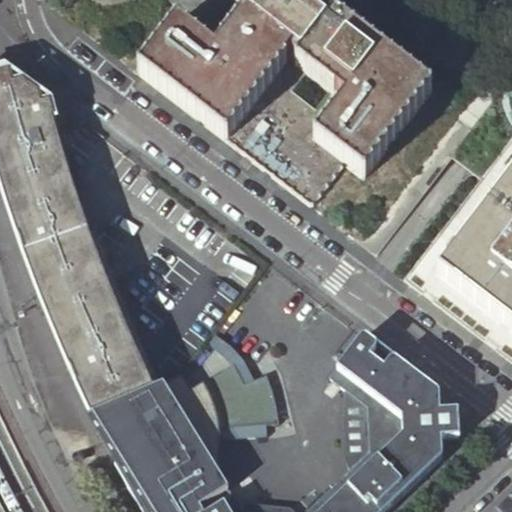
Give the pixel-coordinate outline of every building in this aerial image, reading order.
[(373,0),(244,0),(236,13),(242,18),(214,56),(175,26),(138,75),(311,210),(344,167),(364,182),(433,93),(333,18),(325,29),(303,12),(312,0),(362,0),(370,6),(373,0)] [(0,191),(14,236),(16,242),(18,241),(23,256),(22,257),(40,307),(68,372),(70,371),(76,386),(74,386),(84,410),(89,419),(152,391),(152,390),(150,387),(149,385),(148,383),(147,380),(145,377),(144,375),(143,371),(142,368),(140,365),(139,363),(138,361),(137,357),(134,352),(132,347),(131,344),(128,338),(125,331),(122,324),(121,320),(119,317),(118,314),(116,310),(115,306),(113,303),(112,299),(111,296),(109,292),(108,289),(106,285),(105,282),(104,278),(102,274),(101,271),(98,264),(96,257),(93,251),(91,244),(88,235),(87,233),(82,219),(81,215),(76,201),(75,197),(61,154),(52,123),(54,123),(49,107),(40,110),(37,98),(20,86),(12,87),(9,76),(3,77),(0,79),(0,78),(0,191)] [(511,177),(437,276),(504,327),(511,333),(511,177)] [(95,231),(87,233),(88,235),(91,244),(93,251),(96,257),(98,264),(101,271),(102,274),(104,278),(105,282),(106,285),(108,289),(109,292),(111,296),(112,299),(113,303),(115,306),(116,310),(118,314),(119,317),(121,320),(122,324),(125,331),(128,338),(131,344),(132,347),(134,352),(137,357),(138,361),(139,363),(140,365),(142,368),(143,371),(144,375),(145,377),(147,380),(148,383),(149,385),(150,387),(152,390),(152,391),(160,388),(156,381),(153,374),(150,367),(143,353),(133,330),(132,327),(130,323),(129,320),(121,300),(119,295),(114,283),(113,279),(107,265),(105,260),(100,246),(95,231)] [(368,343),(366,342),(364,341),(363,341),(361,341),(360,341),(359,342),(328,382),(346,395),(367,411),(366,457),(347,475),(308,511),(238,511),(231,501),(214,511),(388,511),(443,461),(441,443),(440,416),(438,397),(368,343)] [(276,426),(269,375),(238,379),(236,365),(219,367),(228,433),(276,426)] [(189,394),(179,379),(164,386),(174,402),(189,394)] [(99,438),(111,458),(117,455),(132,447),(181,420),(204,406),(214,395),(212,392),(207,382),(189,394),(174,402),(164,386),(160,388),(152,391),(89,419),(99,438)] [(115,466),(111,468),(127,493),(137,511),(214,511),(231,501),(214,473),(207,463),(198,469),(195,463),(175,476),(160,453),(166,449),(164,435),(217,430),(224,429),(223,423),(222,419),(221,413),(217,403),(216,401),(214,396),(214,395),(204,406),(181,420),(132,447),(117,455),(111,458),(115,466)] [(367,411),(346,395),(344,398),(342,406),(340,411),(339,416),(338,423),(338,431),(338,437),(339,445),(340,453),(341,460),(344,467),(346,473),(347,475),(366,457),(367,411)] [(441,443),(460,442),(458,415),(440,416),(441,443)] [(217,433),(217,430),(164,435),(166,449),(160,453),(175,476),(195,463),(198,469),(207,463),(214,473),(215,470),(215,465),(216,460),(217,454),(217,447),(218,444),(217,438),(217,433)] [(511,511),(511,507),(507,503),(497,511),(511,511)]
